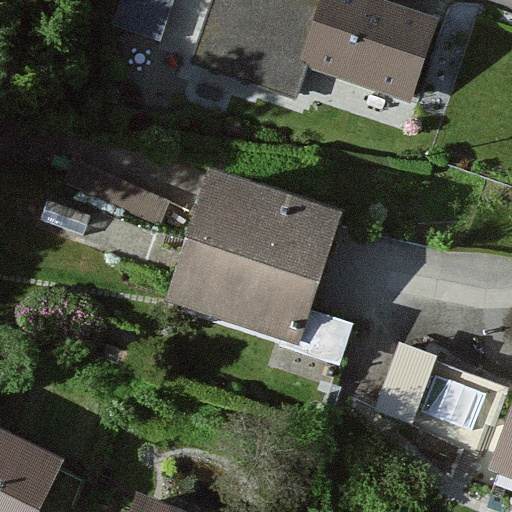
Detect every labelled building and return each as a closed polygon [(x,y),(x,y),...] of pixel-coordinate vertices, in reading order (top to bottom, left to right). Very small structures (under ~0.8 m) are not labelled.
[(174,0),(120,0),(113,24),(162,39),(174,0)] [(290,108),(299,82),(323,12),(286,0),(216,0),(191,74),(290,108)] [(364,0),(327,0),(323,12),(299,82),(419,122),(451,30),(364,0)] [(156,267),(181,192),(68,155),(44,231),(156,267)] [(350,225),(212,180),(168,315),(305,360),(350,225)] [(436,355),(400,342),(376,412),(412,425),(436,355)] [(35,511),(62,459),(0,428),(0,511),(35,511)] [(511,449),(493,501),(511,507),(511,449)] [(186,511),(136,495),(130,511),(186,511)]
